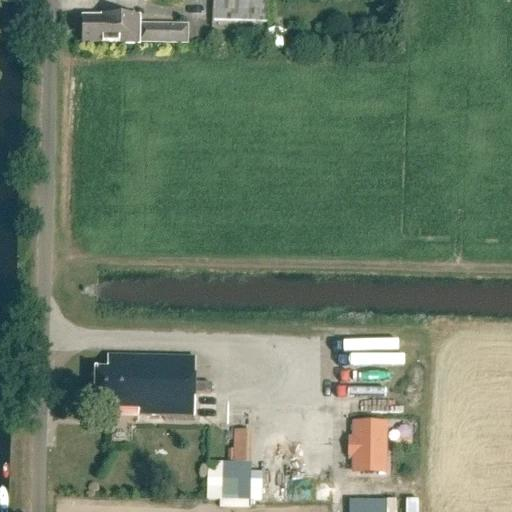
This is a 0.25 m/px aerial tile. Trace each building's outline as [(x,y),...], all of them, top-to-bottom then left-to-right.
[(264,24),(264,0),(213,0),(213,23),(264,24)] [(186,45),(186,27),(138,26),(138,19),(82,18),(82,45),(139,46),(139,45),(186,45)] [(95,370),(94,403),(116,403),(116,411),(139,411),(138,417),(192,418),(193,395),(209,396),(209,385),(193,385),(193,360),(111,357),(110,371),(95,370)] [(353,426),(353,474),(385,474),(385,426),(353,426)] [(233,464),(250,464),(251,432),(233,431),(233,464)] [(250,465),(222,464),(221,501),(249,502),(250,465)] [(342,511),(391,511),(391,499),(342,499),(342,511)] [(398,499),(398,511),(416,511),(417,499),(398,499)]
